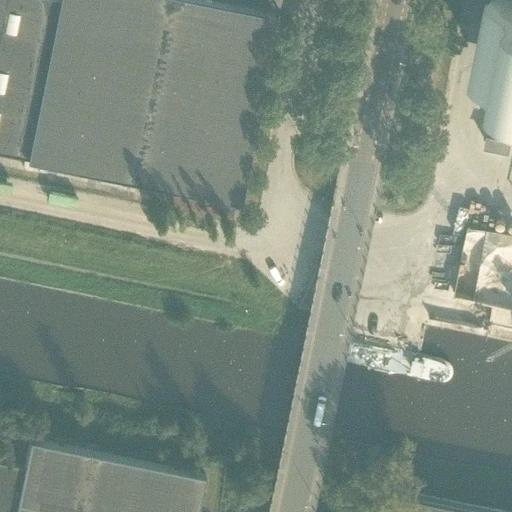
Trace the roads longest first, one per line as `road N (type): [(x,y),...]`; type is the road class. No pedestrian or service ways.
road 1 (tertiary): [(290,511),(394,0)]
road 2 (unclassified): [(265,252),(0,196)]
road 3 (unclassified): [(265,252),(320,0)]
road 4 (unclassified): [(265,252),(365,262),(408,255),(428,241),(447,178)]
road 5 (unclassified): [(447,178),(478,0)]
